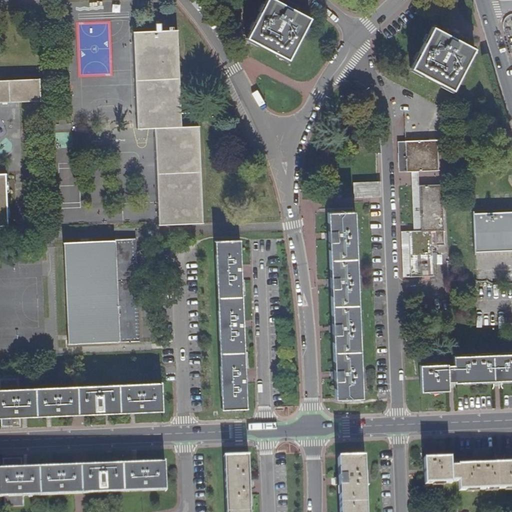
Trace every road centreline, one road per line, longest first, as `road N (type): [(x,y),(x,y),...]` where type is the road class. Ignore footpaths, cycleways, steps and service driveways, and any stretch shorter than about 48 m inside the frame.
road 1 (residential): [(398,427),(383,110),(354,40)]
road 2 (residential): [(284,183),(305,313),(312,430)]
road 3 (residential): [(183,0),(232,68),(284,183)]
road 4 (residential): [(176,245),(185,434)]
road 5 (tertiary): [(0,442),(185,434)]
road 6 (residential): [(260,248),(266,431)]
road 7 (residential): [(284,183),(302,118),(354,40)]
